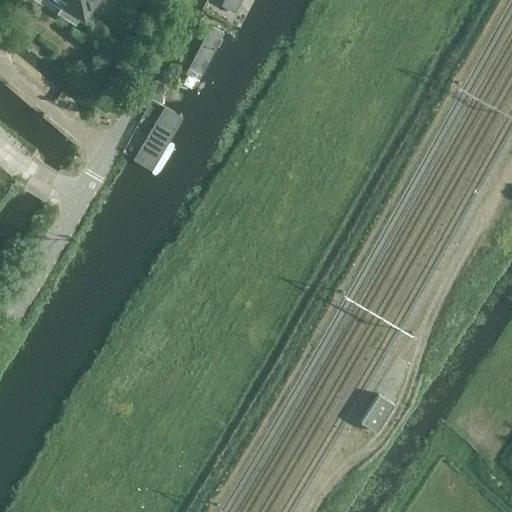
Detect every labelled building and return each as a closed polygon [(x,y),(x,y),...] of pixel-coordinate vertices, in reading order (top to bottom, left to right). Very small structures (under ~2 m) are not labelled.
[(58,0),(61,2),(58,7),(72,15),(75,10),(79,12),(86,0),(58,0)] [(204,0),(200,9),(230,25),(242,0),(204,0)] [(169,65),(198,80),(223,33),(195,18),(169,65)] [(55,103),(81,115),(86,103),(61,91),(55,103)] [(151,97),(120,151),(150,169),(182,116),(151,97)] [(375,432),(394,404),(378,393),(359,421),(375,432)]
